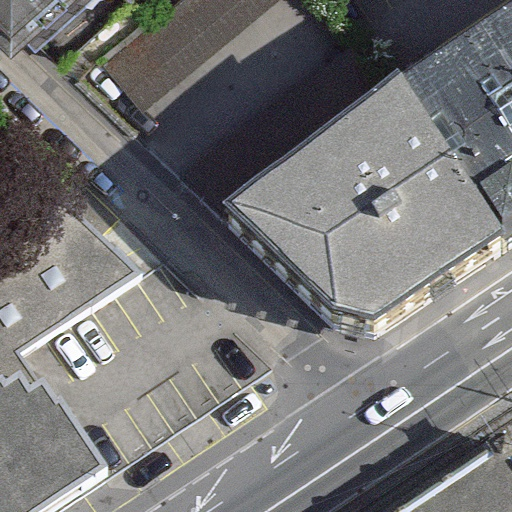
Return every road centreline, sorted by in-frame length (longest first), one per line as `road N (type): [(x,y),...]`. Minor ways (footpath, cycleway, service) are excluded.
road 1 (residential): [(364,434),(0,40)]
road 2 (primary): [(511,341),(364,434)]
road 3 (primary): [(364,434),(247,511)]
